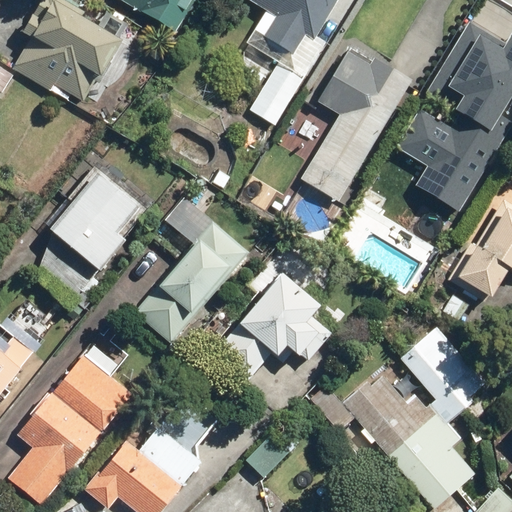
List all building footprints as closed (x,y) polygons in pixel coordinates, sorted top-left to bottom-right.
[(56,0),(44,23),(33,16),(24,32),(31,36),(15,64),(86,104),(124,36),(58,0),(56,0)] [(139,0),(145,3),(141,9),(180,32),(199,0),(206,0),(207,0),(206,0),(139,0)] [(256,0),(270,8),(251,41),(282,59),(252,110),(278,125),(329,38),(319,32),(338,0),(256,0)] [(455,211),(511,126),(511,37),(508,44),(474,21),(427,91),(437,97),(406,144),(436,164),(420,187),(455,211)] [(303,179),(344,202),(416,76),(354,40),(320,99),(342,111),(303,179)] [(77,203),(56,226),(102,267),(130,236),(126,233),(152,204),(105,162),(72,199),(77,203)] [(467,275),(495,294),(511,270),(511,197),(507,195),(475,241),(473,240),(448,276),(460,284),(467,275)] [(185,197),(167,219),(195,242),(138,311),(175,342),(251,250),(185,197)] [(215,351),(250,381),(277,350),(284,356),(293,346),(310,361),(335,331),(315,315),(327,301),(287,267),(215,351)] [(0,393),(45,339),(11,311),(3,321),(0,318),(0,393)] [(358,418),(366,428),(362,431),(374,444),(378,441),(435,506),(478,469),(456,445),(463,439),(449,423),(477,398),(474,395),(490,381),(441,324),(403,357),(438,396),(431,402),(429,405),(417,391),(408,399),(390,378),(386,381),(381,375),(373,382),(369,377),(327,414),(342,431),(358,418)] [(10,474),(44,503),(136,393),(87,352),(20,433),(34,445),(10,474)] [(122,494),(143,511),(163,511),(206,462),(161,424),(142,447),(130,437),(88,488),(111,508),(122,494)] [(283,440),(273,430),(246,457),(266,477),(302,441),(292,431),(283,440)]
